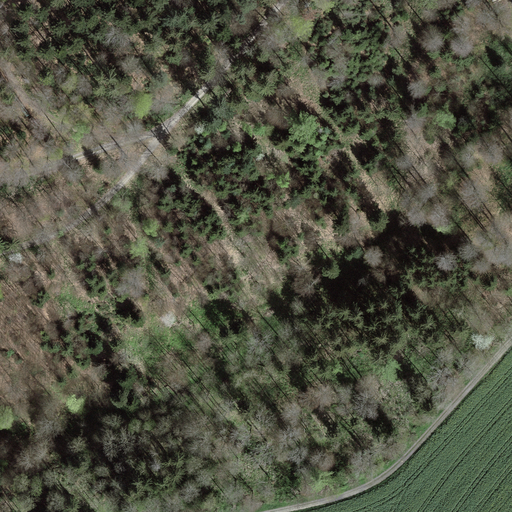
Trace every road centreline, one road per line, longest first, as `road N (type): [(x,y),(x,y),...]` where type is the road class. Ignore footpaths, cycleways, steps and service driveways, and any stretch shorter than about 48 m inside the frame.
road 1 (track): [(282,0),(152,143),(110,146),(0,183)]
road 2 (track): [(271,511),(382,477),(511,340)]
road 3 (track): [(152,143),(146,162),(74,231),(0,257)]
road 4 (track): [(110,146),(64,125),(0,62)]
